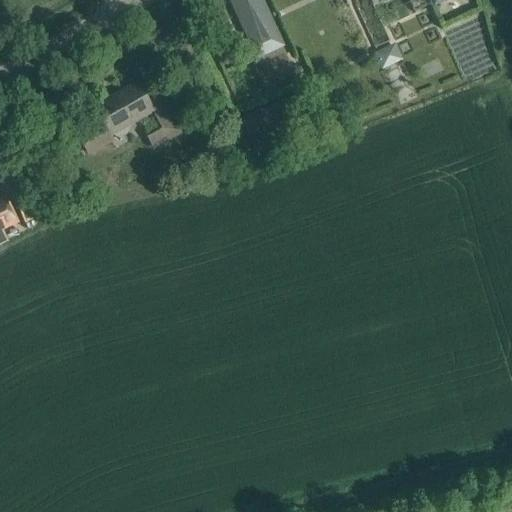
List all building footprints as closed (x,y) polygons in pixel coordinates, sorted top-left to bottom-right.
[(227,0),(256,62),(284,49),(261,0),(227,0)] [(395,44),(377,54),(385,70),(404,60),(395,44)] [(101,126),(79,138),(88,154),(110,141),(108,137),(152,113),(162,132),(168,142),(182,134),(165,103),(155,85),(141,93),(136,85),(117,95),(118,98),(110,102),(109,100),(92,110),(101,126)] [(305,128),(301,118),(294,100),(243,121),(254,149),(305,128)] [(3,230),(17,224),(5,198),(0,200),(0,244),(8,241),(3,230)]
